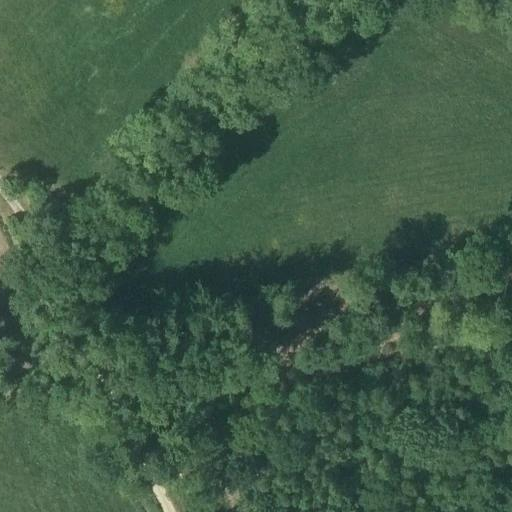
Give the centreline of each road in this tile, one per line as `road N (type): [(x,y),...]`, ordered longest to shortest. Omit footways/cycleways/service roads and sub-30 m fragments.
road 1 (track): [(0,360),(511,287)]
road 2 (track): [(304,0),(50,279)]
road 3 (track): [(50,279),(92,347),(169,511)]
